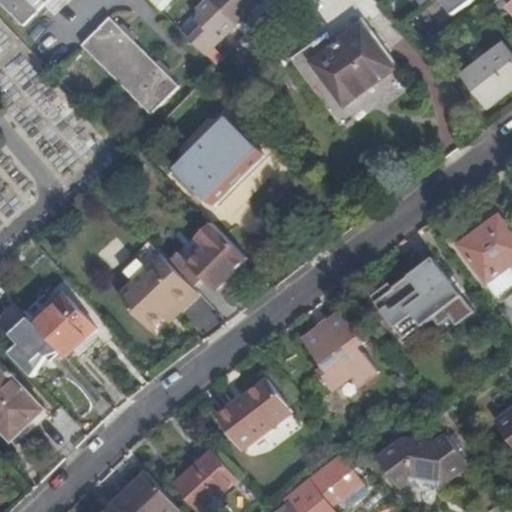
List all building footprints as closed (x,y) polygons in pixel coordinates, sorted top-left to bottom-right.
[(0,0),(26,25),(51,0),(0,0)] [(151,0),(163,12),(175,0),(151,0)] [(189,37),(205,53),(261,0),(203,0),(198,5),(197,18),(203,24),(189,37)] [(446,0),(457,14),(475,0),(446,0)] [(179,85),(112,16),(83,44),(151,112),(179,85)] [(363,25),(340,43),(377,83),(396,68),(363,25)] [(347,105),(377,83),(340,43),(314,63),(347,105)] [(511,86),(511,81),(504,71),(477,90),(488,104),(511,86)] [(511,86),(488,104),(503,122),(511,115),(511,86)] [(229,116),(206,139),(237,172),(261,147),(229,116)] [(237,172),(206,139),(176,169),(210,201),(237,172)] [(261,147),(237,172),(243,177),(266,152),(261,147)] [(237,172),(210,201),(215,206),(243,177),(237,172)] [(495,290),(511,275),(511,228),(501,213),(484,226),(461,243),(495,290)] [(222,257),(204,275),(219,290),(231,301),(238,294),(235,292),(245,283),(248,286),(253,286),(260,279),(260,274),(263,271),(226,236),(213,248),(222,257)] [(141,291),(128,305),(160,339),(172,328),(182,318),(188,324),(209,304),(206,301),(182,275),(160,252),(131,280),(141,291)] [(412,276),(410,274),(394,286),(395,287),(378,300),(405,336),(422,323),(422,324),(450,303),(463,293),(435,256),(418,268),(420,270),(412,276)] [(219,290),(204,275),(193,264),(182,275),(206,301),(219,290)] [(420,270),(418,268),(410,274),(412,276),(420,270)] [(511,275),(495,290),(500,296),(511,286),(511,275)] [(235,292),(238,294),(248,286),(245,283),(235,292)] [(67,294),(57,302),(88,337),(98,328),(67,294)] [(36,322),(63,350),(72,360),(89,345),(85,340),(88,337),(57,302),(36,322)] [(22,343),(13,352),(35,376),(48,357),(52,361),(63,350),(36,322),(31,317),(13,333),(22,343)] [(182,318),(172,328),(178,334),(188,324),(182,318)] [(324,329),(307,341),(330,369),(324,374),(330,380),(328,381),(332,386),(333,385),(338,391),(358,375),(366,385),(382,372),(362,347),(368,342),(348,318),(328,334),(324,329)] [(0,367),(0,393),(30,426),(47,410),(16,376),(17,375),(14,371),(13,372),(5,364),(0,367)] [(235,403),(219,415),(245,449),(295,411),(269,377),(246,394),(248,396),(237,405),(235,403)] [(30,426),(0,393),(0,424),(14,441),(30,426)] [(511,412),(499,422),(501,424),(511,415),(511,412)] [(511,415),(501,424),(511,440),(511,415)] [(435,445),(406,440),(379,460),(402,490),(413,482),(418,489),(436,490),(471,463),(449,435),(435,445)] [(240,479),(216,450),(186,477),(191,482),(183,488),(203,511),(240,479)] [(326,511),(334,506),(332,505),(363,480),(341,453),(270,509),(272,511),(326,511)] [(178,511),(183,508),(151,471),(119,500),(120,502),(129,511),(178,511)] [(191,482),(186,477),(178,483),(183,488),(191,482)] [(129,511),(120,502),(108,511),(129,511)]
